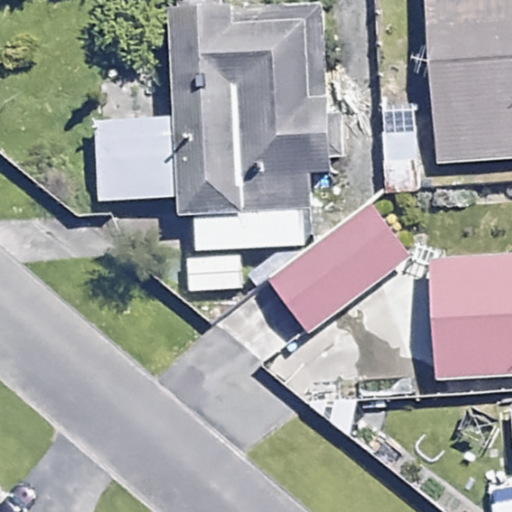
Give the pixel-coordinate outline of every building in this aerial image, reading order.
[(511,0),(416,0),(430,159),(511,151),(511,0)] [(163,14),(177,208),(304,199),(293,52),(222,57),(219,10),(163,14)] [(415,106),(380,107),(383,201),(418,200),(415,106)] [(411,271),(371,219),(278,292),(317,344),(411,271)] [(511,262),(433,267),(439,373),(511,368),(511,262)] [(511,399),(489,400),(491,462),(511,461),(511,399)] [(0,444),(12,430),(0,419),(0,444)]
